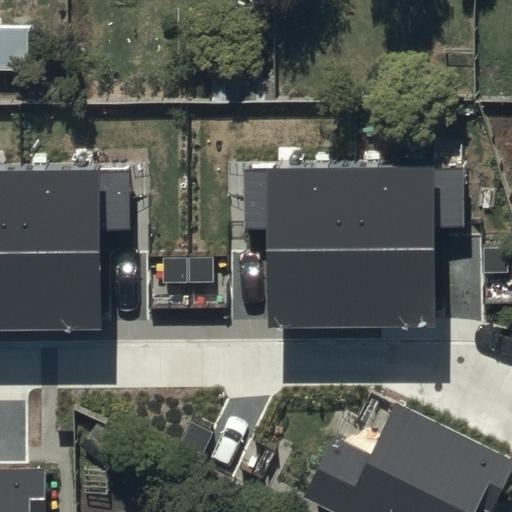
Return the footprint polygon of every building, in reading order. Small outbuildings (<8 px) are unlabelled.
[(0,65),(27,65),(27,25),(0,24),(0,65)] [(442,150),(274,151),(274,309),(442,308),(442,150)] [(106,151),(0,152),(0,310),(108,309),(106,151)] [(511,465),(511,447),(402,394),(376,446),(338,428),(308,488),(356,511),(471,511),(491,472),(505,479),(511,465)] [(50,460),(0,461),(0,511),(34,511),(34,489),(50,489),(50,460)]
